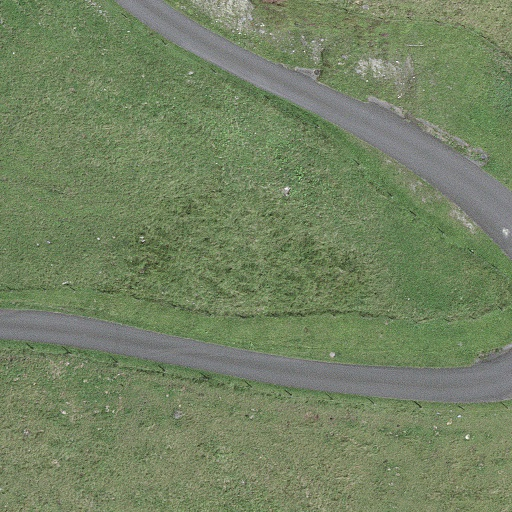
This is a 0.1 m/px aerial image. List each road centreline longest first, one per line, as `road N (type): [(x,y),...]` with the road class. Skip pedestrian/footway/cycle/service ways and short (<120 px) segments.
road 1 (track): [(0,324),(346,379),(422,385),(511,376)]
road 2 (track): [(511,223),(393,134),(166,22),(137,0)]
